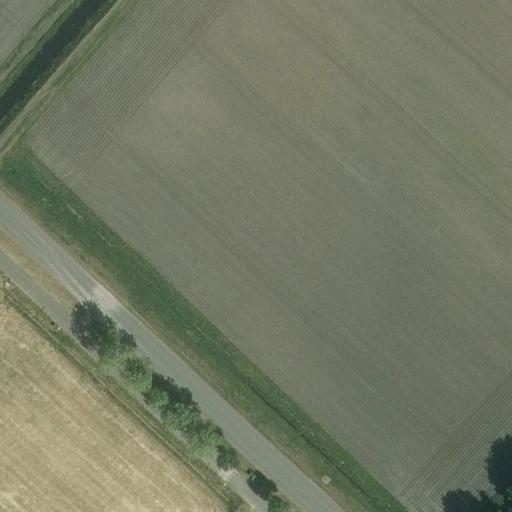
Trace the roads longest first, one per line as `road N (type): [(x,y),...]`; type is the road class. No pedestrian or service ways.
road 1 (secondary): [(320,511),(0,212)]
road 2 (unclassified): [(267,511),(0,261)]
